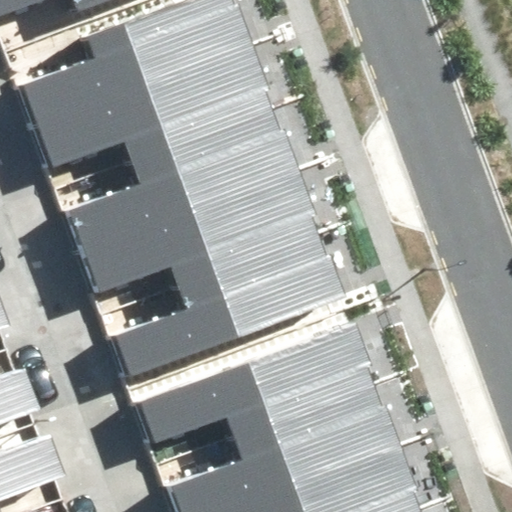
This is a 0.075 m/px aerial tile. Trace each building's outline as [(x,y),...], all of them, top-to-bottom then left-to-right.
[(62,0),(67,11),(96,0),(0,0),(0,13),(37,0),(62,0)] [(341,295),(225,0),(168,0),(76,36),(83,53),(14,79),(47,162),(112,137),(130,183),(67,208),(97,283),(164,257),(182,302),(101,334),(119,381),(341,295)] [(421,511),(343,313),(122,399),(140,446),(221,415),(239,460),(172,486),(181,511),(421,511)] [(0,415),(41,400),(22,353),(0,361),(0,415)] [(0,436),(0,491),(63,467),(44,420),(0,436)]
